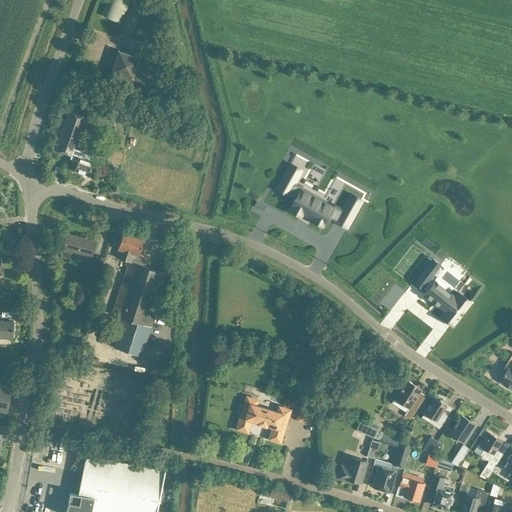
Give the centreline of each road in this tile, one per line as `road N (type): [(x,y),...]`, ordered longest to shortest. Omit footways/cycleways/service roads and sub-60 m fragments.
road 1 (unclassified): [(511,422),(331,286),(288,263),(27,177)]
road 2 (residential): [(24,426),(198,458),(396,511)]
road 3 (unclassified): [(24,426),(38,318),(27,177)]
road 4 (unclassified): [(27,177),(31,136),(80,0)]
